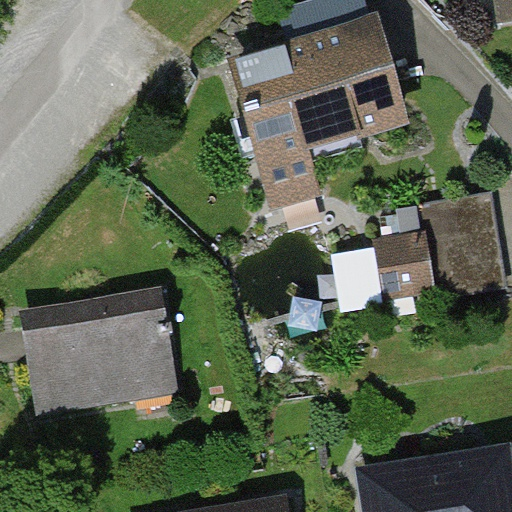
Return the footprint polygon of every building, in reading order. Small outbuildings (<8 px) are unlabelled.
[(511,0),(477,0),(482,30),(511,25),(511,0)] [(355,13),(200,55),(245,216),(303,200),(291,155),(387,129),(355,13)] [(401,236),(352,245),(363,314),(500,292),(483,193),(396,207),(401,236)] [(152,285),(10,309),(30,429),(172,406),(152,285)] [(505,511),(494,446),(340,472),(346,511),(505,511)] [(278,511),(273,487),(145,511),(278,511)]
